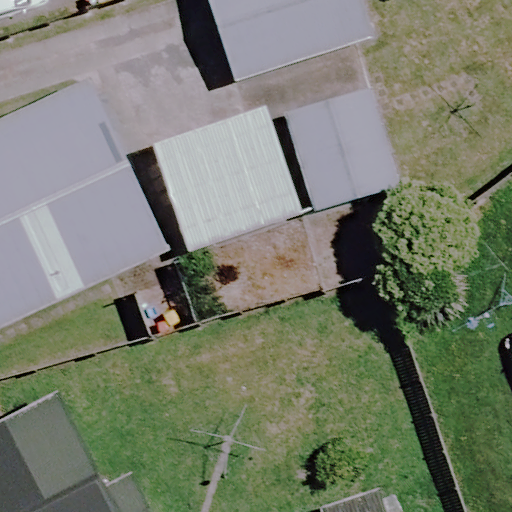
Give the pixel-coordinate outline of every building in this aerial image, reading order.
[(200,0),(229,88),(363,44),(348,0),(200,0)] [(364,96),(280,124),(311,219),(396,190),(364,96)] [(93,99),(0,136),(0,333),(162,268),(93,99)] [(264,116),(139,163),(176,264),(302,217),(264,116)] [(0,511),(102,511),(50,407),(0,432),(0,511)]
